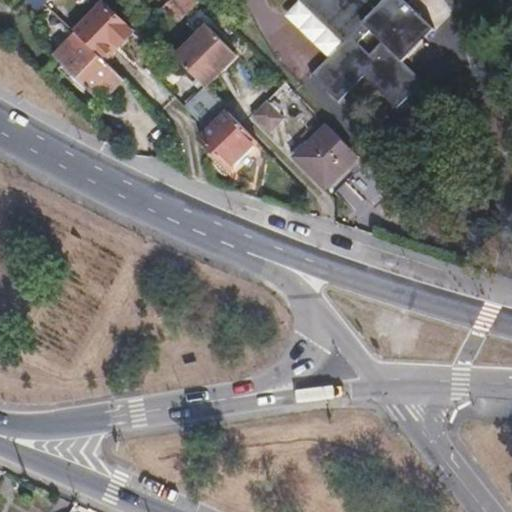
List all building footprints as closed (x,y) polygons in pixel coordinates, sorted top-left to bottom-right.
[(103,0),(102,0),(73,29),(79,35),(106,61),(135,31),(103,0)] [(298,0),(343,44),(313,77),(339,103),(364,78),(398,109),(424,82),(405,63),(436,30),(410,5),(415,0),(298,0)] [(511,0),(497,17),(511,29),(511,0)] [(208,26),(175,57),(176,58),(205,88),(238,57),(208,26)] [(103,103),(125,80),(106,61),(79,35),(56,58),(103,103)] [(260,143),(243,126),(207,90),(188,108),(210,131),(202,140),(231,169),(260,143)] [(274,134),(289,117),(269,99),(254,116),(274,134)] [(359,157),(328,126),(296,159),(326,189),(359,157)] [(361,215),(385,193),(361,166),(337,188),(361,215)]
